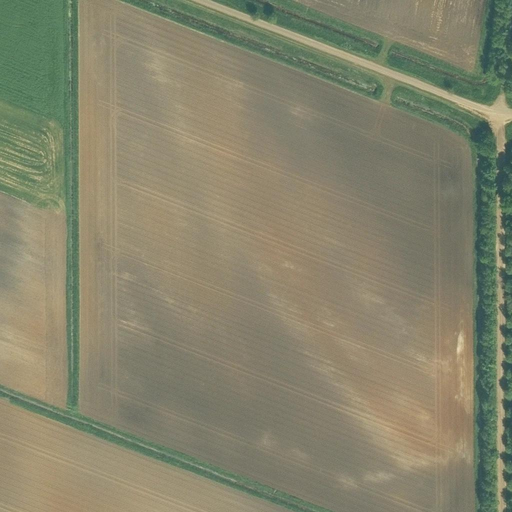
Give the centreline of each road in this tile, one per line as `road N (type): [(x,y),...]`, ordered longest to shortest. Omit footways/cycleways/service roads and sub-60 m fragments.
road 1 (track): [(500,511),(496,113),(511,23)]
road 2 (unclassified): [(200,0),(482,109),(511,113)]
